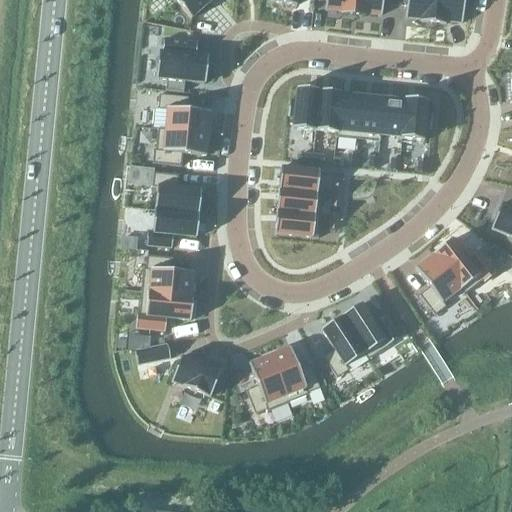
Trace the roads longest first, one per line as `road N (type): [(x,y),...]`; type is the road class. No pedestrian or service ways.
road 1 (residential): [(464,69),(475,90),(476,138),(449,190),(380,254),(320,290),(300,293),(277,290),(246,267),(236,191),(252,86),(280,57),(304,50)]
road 2 (tertiary): [(10,459),(53,0)]
road 3 (residential): [(304,50),(464,69)]
